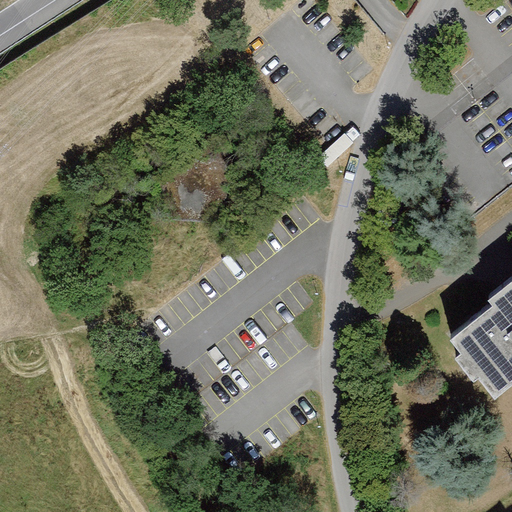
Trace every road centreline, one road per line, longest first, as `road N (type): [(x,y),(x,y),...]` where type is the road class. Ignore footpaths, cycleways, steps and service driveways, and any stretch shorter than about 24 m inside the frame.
road 1 (residential): [(357,511),(336,369),(346,252),(377,113),(435,0)]
road 2 (track): [(171,354),(136,300),(94,313),(214,511)]
